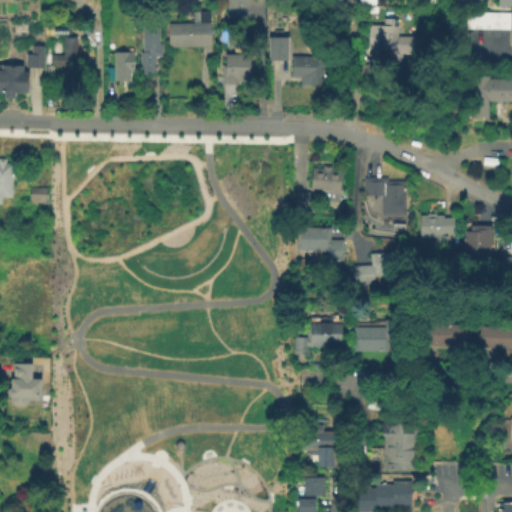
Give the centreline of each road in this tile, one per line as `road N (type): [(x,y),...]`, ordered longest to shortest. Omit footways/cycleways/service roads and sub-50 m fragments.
road 1 (tertiary): [(295,126),(0,119)]
road 2 (tertiary): [(511,206),(367,136),(295,126)]
road 3 (residential): [(511,376),(311,377)]
